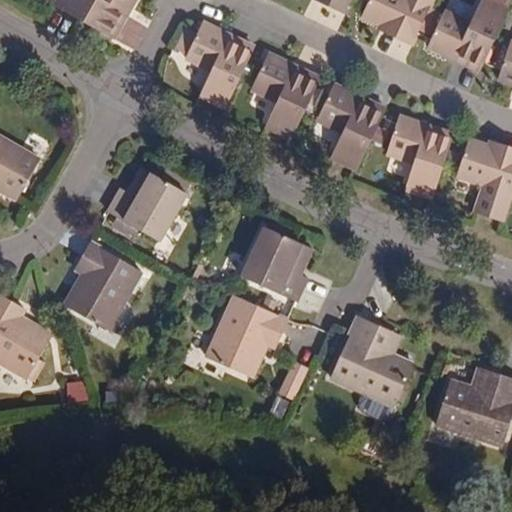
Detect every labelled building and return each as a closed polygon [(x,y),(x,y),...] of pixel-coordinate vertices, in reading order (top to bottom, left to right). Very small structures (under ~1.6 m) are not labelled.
[(56,0),(54,4),(111,36),(128,5),(130,6),(133,0),(56,0)] [(348,7),(332,0),(322,0),(346,11),(348,7)] [(368,0),(365,7),(362,15),(415,39),(433,0),(368,0)] [(444,11),(431,38),(427,46),(448,55),(449,53),(481,68),(485,61),(510,9),(490,0),(481,0),(471,23),(444,11)] [(222,31),(201,22),(196,33),(185,27),(175,48),(186,54),(185,57),(211,68),(199,95),(225,107),(250,55),(253,49),(221,33),(222,31)] [(415,39),(382,24),(380,28),(413,42),(415,39)] [(511,41),(510,41),(501,69),(498,78),(511,82),(511,41)] [(268,53),(263,62),(251,88),(277,100),(265,127),(291,139),(316,86),(319,80),(287,65),(288,63),(268,53)] [(333,83),(329,93),(316,118),(343,131),(330,157),(357,170),(385,111),(352,95),(353,93),(333,83)] [(398,116),(395,124),(386,152),(414,161),(405,189),(433,198),(453,136),(419,125),(420,123),(398,116)] [(0,189),(19,200),(41,160),(0,136),(0,189)] [(468,139),(465,148),(456,175),(484,185),(474,212),(502,220),(511,190),(511,152),(489,145),(468,139)] [(511,148),(490,141),(489,145),(511,152),(511,148)] [(150,172),(141,167),(126,193),(136,198),(150,172)] [(136,198),(126,193),(120,189),(108,212),(119,218),(136,227),(160,241),(187,193),(150,172),(136,198)] [(136,227),(119,218),(113,228),(130,239),(136,227)] [(233,247),(245,250),(253,221),(242,218),(233,247)] [(304,276),(297,273),(287,268),(299,242),(293,239),(262,225),(239,275),(293,301),(304,276)] [(86,277),(67,309),(108,331),(142,271),(91,242),(73,271),(79,274),(86,277)] [(297,273),(308,247),(299,242),(287,268),(297,273)] [(86,277),(79,274),(61,305),(67,309),(86,277)] [(287,321),(234,296),(205,358),(246,377),(261,344),(269,348),(274,350),(287,321)] [(0,366),(26,383),(49,344),(17,325),(21,318),(25,313),(0,298),(0,366)] [(383,350),(392,330),(356,315),(329,377),(360,390),(393,405),(412,363),(393,354),(383,350)] [(49,344),(53,338),(21,318),(17,325),(49,344)] [(393,354),(402,335),(392,330),(383,350),(393,354)] [(254,381),(269,348),(261,344),(246,377),(254,381)] [(481,391),(487,372),(477,368),(471,388),(481,391)] [(279,393),(294,401),(305,380),(290,372),(279,393)] [(481,391),(471,388),(449,381),(435,425),(501,446),(511,411),(511,379),(487,372),(481,391)] [(389,414),(393,405),(360,390),(356,400),(360,407),(381,416),(389,414)] [(277,395),(271,412),(285,418),(291,401),(277,395)]
